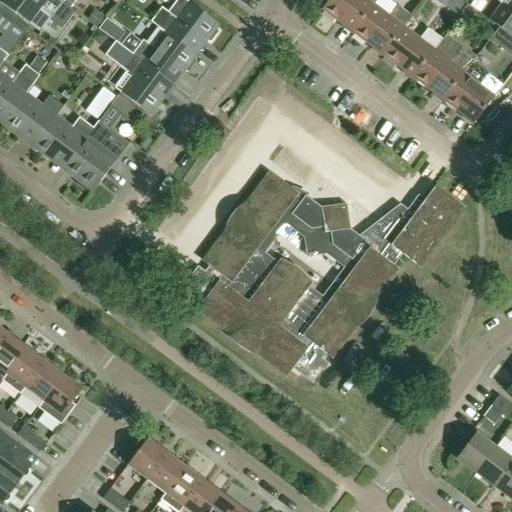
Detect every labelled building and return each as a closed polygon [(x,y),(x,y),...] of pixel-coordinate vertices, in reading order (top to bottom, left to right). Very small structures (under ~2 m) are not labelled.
[(0,3),(40,33),(63,3),(59,0),(1,0),(0,2),(0,3)] [(215,29),(218,25),(188,3),(184,0),(177,0),(168,13),(161,8),(150,23),(158,28),(195,56),(206,41),(210,44),(219,32),(215,29)] [(329,0),(328,2),(321,10),(352,33),(360,21),(361,22),(373,5),(374,6),(377,0),(329,0)] [(412,18),(397,7),(388,0),(377,0),(374,6),(373,5),(361,22),(360,21),(352,33),(382,56),(391,44),(404,28),(412,18)] [(511,0),(499,0),(500,5),(489,19),(511,36),(511,0)] [(104,19),(96,13),(89,22),(97,28),(104,19)] [(0,65),(3,61),(28,29),(15,19),(0,38),(0,65)] [(107,36),(114,25),(106,19),(98,30),(107,36)] [(195,56),(158,28),(146,43),(143,41),(141,44),(130,35),(121,47),(132,55),(173,85),(184,71),(188,73),(196,62),(193,59),(195,56)] [(434,51),(442,40),(427,29),(419,40),(404,28),(391,44),(382,56),(412,78),(421,67),(434,50),(434,51)] [(511,39),(511,38),(498,28),(490,40),(504,50),(511,39)] [(107,38),(97,31),(90,40),(96,44),(103,44),(107,38)] [(464,73),(472,63),(476,58),(446,35),(442,40),(434,51),(434,50),(421,67),(412,78),(442,101),(451,89),(451,90),(464,73)] [(150,116),(173,85),(132,55),(121,47),(115,42),(105,56),(127,73),(115,89),(150,116)] [(37,58),(29,68),(39,75),(46,65),(37,58)] [(476,122),(503,86),(502,85),(472,63),(464,73),(451,90),(451,89),(442,101),(474,124),(476,122)] [(26,95),(34,84),(40,76),(39,75),(29,68),(25,65),(11,84),(0,75),(0,123),(2,125),(25,95),(26,95)] [(114,97),(102,89),(94,100),(106,109),(114,97)] [(49,96),(41,107),(26,95),(25,95),(2,125),(32,147),(55,117),(63,107),(49,96)] [(62,170),(93,129),(79,118),(71,129),(55,117),(32,147),(62,170)] [(97,186),(123,152),(107,139),(112,132),(98,122),(93,129),(62,170),(93,192),(97,186)] [(364,241),(350,231),(346,205),(321,208),(305,197),(301,203),(295,198),(297,195),(270,175),(204,263),(214,270),(209,276),(199,269),(185,287),(205,302),(199,310),(287,376),(292,368),(313,383),(328,365),(321,359),(325,354),(330,357),(396,270),(393,267),(402,255),(419,266),(462,208),(436,188),(425,203),(424,202),(418,197),(407,212),(399,206),(371,231),(373,234),(364,241)] [(0,370),(6,375),(26,349),(8,335),(0,345),(0,370)] [(25,389),(44,362),(26,349),(6,375),(2,381),(20,395),(25,389)] [(43,402),(63,376),(44,362),(25,389),(20,395),(38,409),(43,402)] [(71,404),(81,390),(63,376),(43,402),(38,409),(61,426),(75,406),(71,404)] [(491,406),(483,417),(493,425),(502,414),(511,421),(511,406),(499,396),(491,406)] [(16,420),(7,413),(0,421),(0,423),(9,430),(16,420)] [(48,443),(25,426),(18,436),(40,453),(48,443)] [(29,472),(28,469),(30,467),(7,450),(14,440),(0,429),(0,473),(16,486),(21,478),(24,478),(27,477),(29,475),(29,472)] [(475,474),(495,448),(476,434),(456,460),(475,474)] [(147,480),(167,454),(148,440),(128,466),(147,480)] [(511,463),(511,460),(495,448),(475,474),(493,488),(511,463)] [(165,494),(185,468),(167,454),(147,480),(165,494)] [(511,502),(511,501),(511,463),(493,488),(511,502)] [(180,511),(183,508),(203,482),(185,468),(165,494),(160,501),(174,511),(180,511)] [(10,494),(16,486),(0,473),(0,504),(1,505),(3,503),(6,503),(8,502),(10,499),(11,496),(10,494)] [(189,511),(208,511),(221,495),(203,482),(183,508),(189,511)] [(123,511),(129,504),(110,489),(102,500),(119,511),(123,511)] [(237,511),(239,509),(221,495),(208,511),(237,511)]
